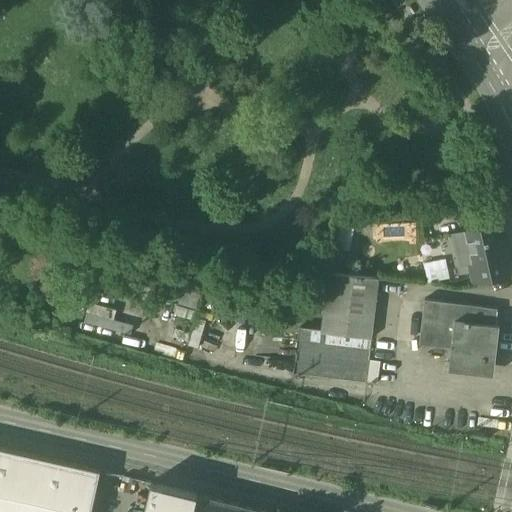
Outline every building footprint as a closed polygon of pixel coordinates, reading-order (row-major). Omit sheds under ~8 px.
[(493,225),(453,234),(460,265),(469,263),(474,283),(511,274),(505,244),(498,246),(493,225)] [(378,279),(329,273),(321,333),(299,330),(293,375),(364,384),(378,279)] [(496,308),(424,300),(419,343),(452,348),(449,366),(490,366),(496,308)] [(90,511),(100,470),(0,447),(0,511),(90,511)] [(141,511),(193,511),(198,494),(149,482),(141,511)] [(270,511),(198,494),(193,511),(270,511)]
